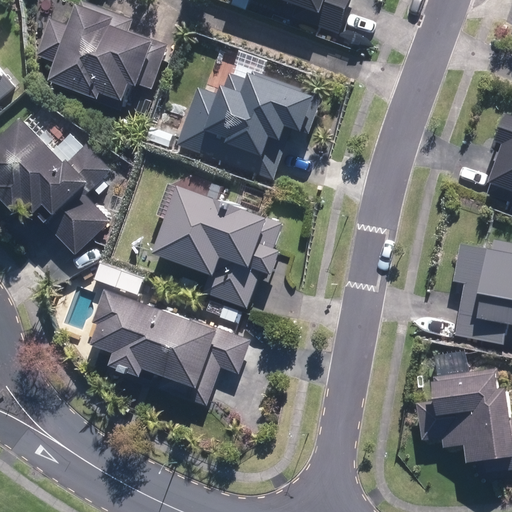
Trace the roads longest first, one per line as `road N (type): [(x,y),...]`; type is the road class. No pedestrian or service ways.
road 1 (residential): [(449,0),(390,164),(327,511)]
road 2 (residential): [(0,398),(183,511)]
